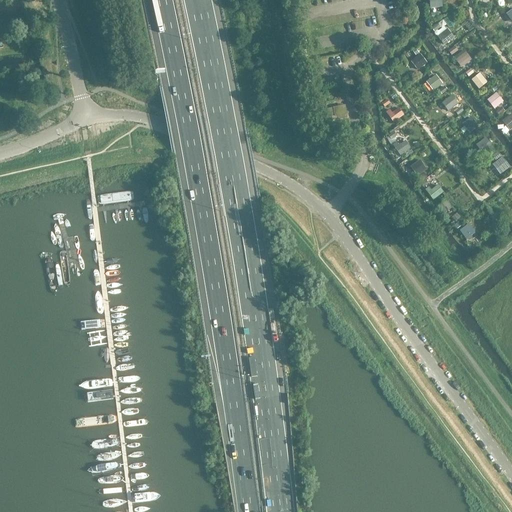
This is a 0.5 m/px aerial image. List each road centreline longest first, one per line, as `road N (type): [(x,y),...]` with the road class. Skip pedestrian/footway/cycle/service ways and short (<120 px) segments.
road 1 (unclassified): [(511,473),(340,231),(307,197),(163,122),(88,119)]
road 2 (motorway): [(161,0),(247,511)]
road 3 (motorway): [(280,511),(233,182),(197,0)]
road 4 (unclassified): [(88,119),(59,0)]
